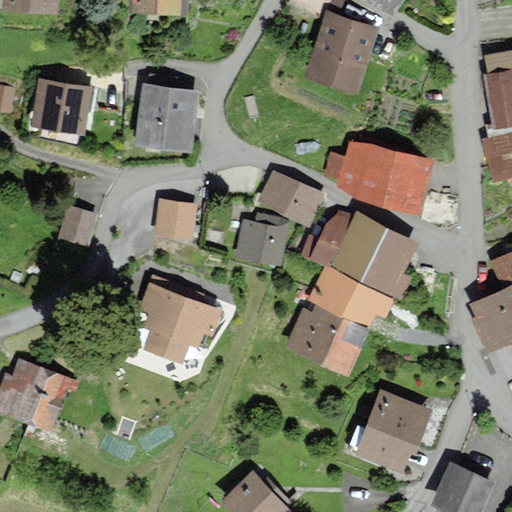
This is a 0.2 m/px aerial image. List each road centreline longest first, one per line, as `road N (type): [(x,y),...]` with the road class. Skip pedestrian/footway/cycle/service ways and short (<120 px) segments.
road 1 (residential): [(216,145),(194,169),(141,178),(118,192),(87,281),(58,304),(0,327)]
road 2 (residential): [(216,145),(469,254)]
road 3 (residential): [(469,254),(466,53)]
road 4 (residential): [(273,0),(219,92),(216,145)]
road 5 (residential): [(412,511),(487,375)]
road 6 (residential): [(487,375),(470,327),(469,254)]
